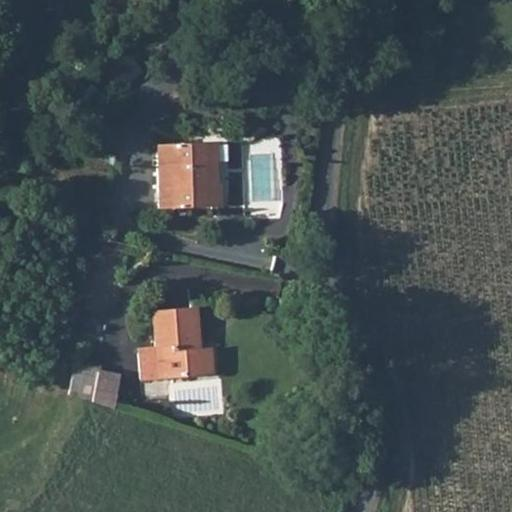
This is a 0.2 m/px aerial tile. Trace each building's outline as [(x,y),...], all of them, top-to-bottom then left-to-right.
[(123,93),(145,71),(127,53),(105,74),(123,93)] [(220,178),(216,137),(205,138),(209,179),(220,178)] [(205,138),(154,143),(161,207),(222,201),(220,178),(209,179),(205,138)] [(156,348),(138,348),(140,382),(214,376),(211,352),(198,353),(194,311),(153,313),(156,348)] [(116,407),(123,374),(77,364),(70,397),(116,407)]
